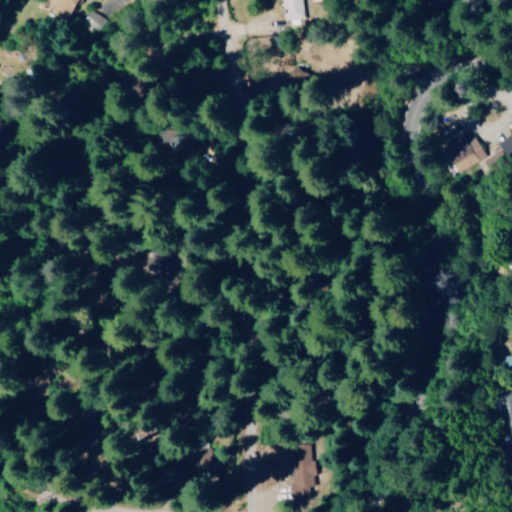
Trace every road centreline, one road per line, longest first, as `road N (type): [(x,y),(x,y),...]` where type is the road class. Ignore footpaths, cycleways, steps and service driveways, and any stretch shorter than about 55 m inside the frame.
road 1 (secondary): [(511,60),(444,71),(420,91),(409,170),(432,275),(427,335),(404,403),(313,511)]
road 2 (residential): [(247,511),(231,252),(243,143),(237,0)]
road 3 (residential): [(44,460),(51,181),(22,127),(19,91),(74,0)]
road 4 (residential): [(251,497),(197,497),(44,460),(0,428)]
